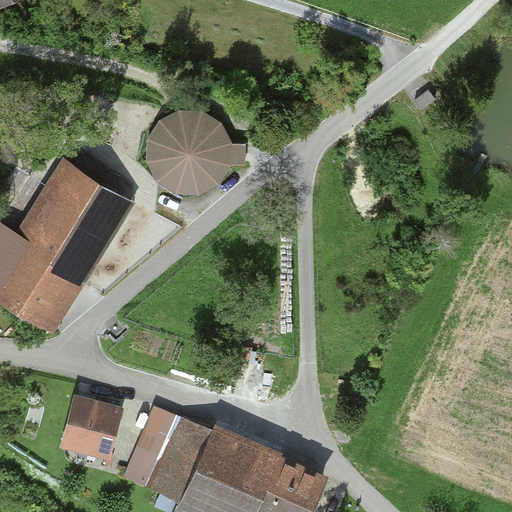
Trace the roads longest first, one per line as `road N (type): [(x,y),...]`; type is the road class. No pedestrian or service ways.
road 1 (residential): [(311,149),(105,310),(62,364)]
road 2 (residential): [(319,441),(306,390),(311,149)]
road 3 (residential): [(62,364),(319,441)]
road 4 (residential): [(412,65),(311,149)]
